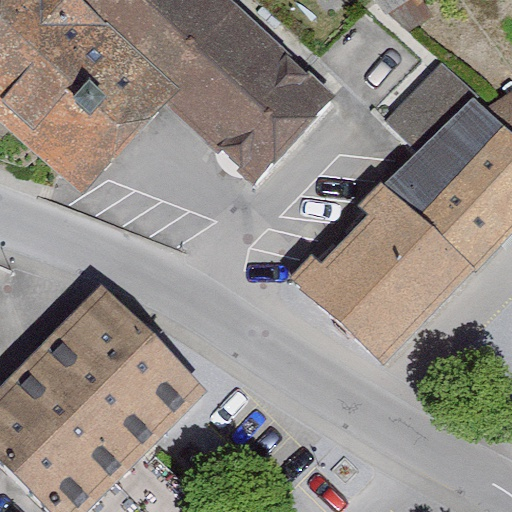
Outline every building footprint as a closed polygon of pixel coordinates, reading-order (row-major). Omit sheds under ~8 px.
[(0,0),(0,143),(81,217),(160,131),(240,204),(340,96),(234,0),(0,0)] [(445,58),(387,120),(416,147),(474,86),(445,58)] [(511,138),(467,95),(381,185),(473,274),(511,234),(511,138)] [(381,185),(287,279),(381,370),(473,274),(381,185)] [(0,398),(0,468),(40,511),(77,511),(200,397),(107,298),(0,398)] [(0,473),(0,493),(10,485),(0,473)]
